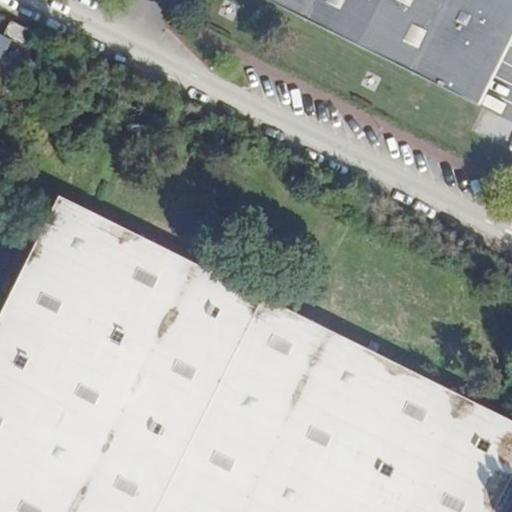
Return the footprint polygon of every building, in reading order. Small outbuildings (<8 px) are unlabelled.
[(511,0),(267,0),(466,99),(511,6),(511,0)] [(511,36),(511,6),(466,99),(479,105),(511,36)] [(35,32),(13,21),(5,35),(28,46),(35,32)] [(0,57),(8,44),(0,38),(0,57)] [(121,74),(107,68),(98,86),(112,93),(121,74)] [(0,511),(492,511),(511,472),(511,420),(60,196),(0,317),(0,511)]
